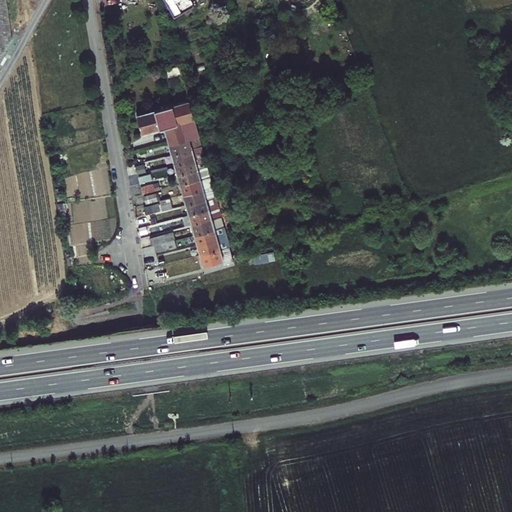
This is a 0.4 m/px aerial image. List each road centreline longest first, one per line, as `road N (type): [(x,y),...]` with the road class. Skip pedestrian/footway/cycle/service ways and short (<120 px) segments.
road 1 (trunk): [(0,391),(511,321)]
road 2 (trunk): [(511,297),(0,366)]
road 3 (residential): [(136,287),(90,0)]
